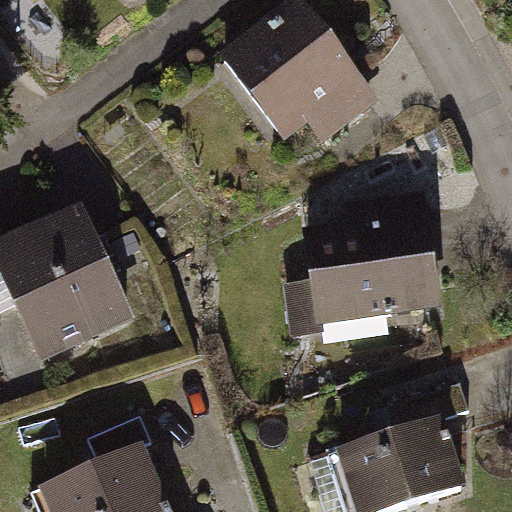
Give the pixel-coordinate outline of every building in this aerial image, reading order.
[(384,101),(306,0),(282,0),(219,49),(284,132),(301,119),(323,148),(384,101)] [(434,298),(419,188),(333,200),(336,221),(300,226),(312,315),(434,298)] [(129,314),(72,198),(0,232),(0,275),(40,357),(129,314)] [(424,511),(462,502),(444,437),(333,467),(345,511),(424,511)] [(163,511),(172,508),(144,443),(32,491),(41,511),(163,511)]
